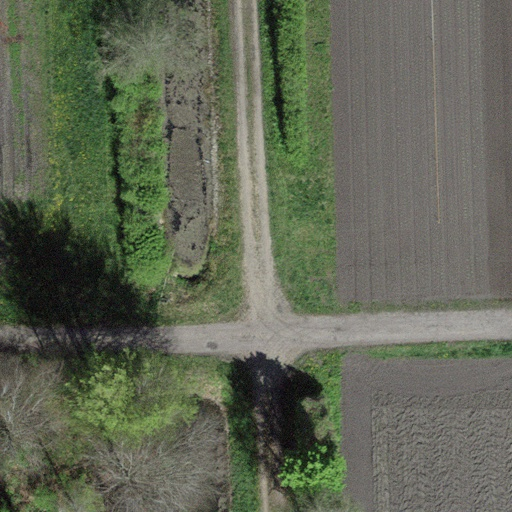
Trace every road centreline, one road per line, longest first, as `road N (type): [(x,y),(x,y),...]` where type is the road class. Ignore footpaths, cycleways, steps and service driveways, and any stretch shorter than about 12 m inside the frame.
road 1 (track): [(287,511),(259,0)]
road 2 (track): [(511,346),(0,352)]
